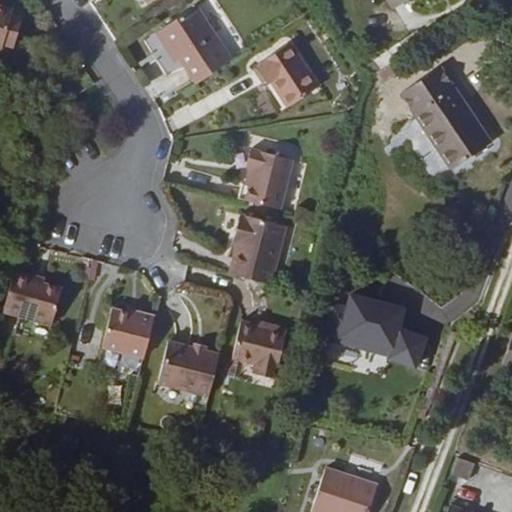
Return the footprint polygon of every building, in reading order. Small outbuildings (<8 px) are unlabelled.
[(19,11),(0,5),(0,47),(9,49),(10,44),(21,47),(28,19),(17,16),(19,11)] [(189,63),(205,87),(241,63),(205,10),(165,37),(174,50),(179,48),(189,63)] [(327,90),(297,46),(269,65),(269,67),(265,70),(275,86),(280,83),(297,109),(327,90)] [(179,48),(174,50),(185,66),(189,63),(179,48)] [(504,150),(458,70),(418,93),(463,173),(504,150)] [(360,151),(380,157),(387,136),(368,130),(360,151)] [(252,173),(256,174),(260,175),(256,193),(253,206),(287,214),(300,165),(257,154),(252,173)] [(256,193),(260,175),(256,174),(252,192),(256,193)] [(244,249),(236,280),(279,290),(294,231),(247,220),(242,240),(246,241),(244,249)] [(40,280),(21,275),(9,317),(58,330),(68,293),(48,288),(38,286),(40,280)] [(354,313),(339,309),(332,337),(347,341),(345,347),(387,358),(389,352),(400,354),(397,362),(424,372),(434,344),(407,334),(412,314),(358,300),(354,313)] [(144,318),(143,321),(132,319),(118,315),(104,372),(145,382),(160,322),(144,318)] [(261,373),(283,379),(294,335),(274,330),(273,333),(248,327),(239,364),(262,369),(261,373)] [(226,359),(212,356),(200,354),(173,348),(164,389),(216,401),(226,359)] [(260,378),(281,384),(283,379),(261,373),(260,378)] [(468,484),(473,465),(455,460),(450,479),(468,484)] [(321,511),(380,511),(384,501),(353,489),(355,484),(341,478),(335,476),(328,495),(321,511)] [(384,501),(386,496),(355,484),(353,489),(384,501)]
